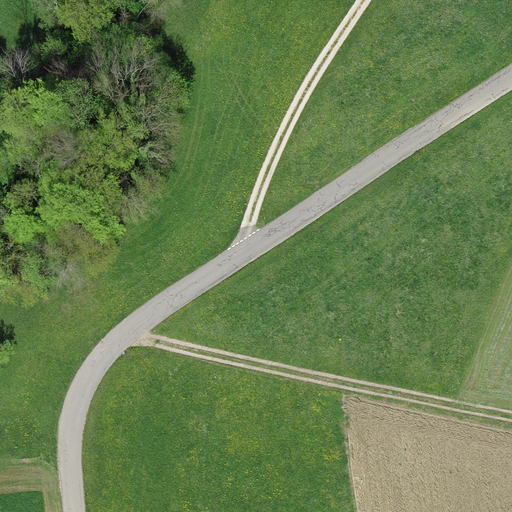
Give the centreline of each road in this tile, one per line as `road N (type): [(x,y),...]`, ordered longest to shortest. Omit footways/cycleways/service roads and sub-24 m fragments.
road 1 (unclassified): [(511,81),(328,197),(99,364),(78,414),(76,511)]
road 2 (track): [(511,422),(125,340)]
road 3 (track): [(366,0),(292,125),(251,229),(249,254)]
